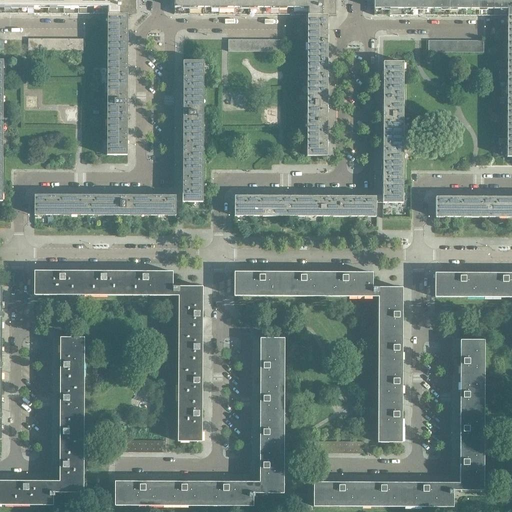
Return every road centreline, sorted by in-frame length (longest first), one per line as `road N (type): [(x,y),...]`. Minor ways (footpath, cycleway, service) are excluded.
road 1 (residential): [(218,254),(18,253)]
road 2 (residential): [(418,255),(218,254)]
road 3 (residential): [(218,254),(218,190),(227,180),(341,180)]
road 4 (residential): [(18,253),(23,181),(141,179)]
road 5 (residential): [(141,179),(169,179),(169,24)]
road 6 (residential): [(341,180),(368,180),(369,25)]
road 7 (residential): [(416,466),(445,466),(446,344),(417,336)]
road 8 (residential): [(141,179),(141,33),(157,24)]
road 9 (residential): [(418,255),(420,184),(511,181)]
road 10 (residential): [(341,180),(341,41),(356,25)]
road 11 (residential): [(44,467),(45,338),(15,330)]
road 12 (residential): [(245,466),(246,340),(237,330),(218,330)]
road 13 (residential): [(216,466),(218,330)]
road 14 (residential): [(15,466),(15,330)]
road 15 (residential): [(416,466),(417,336)]
